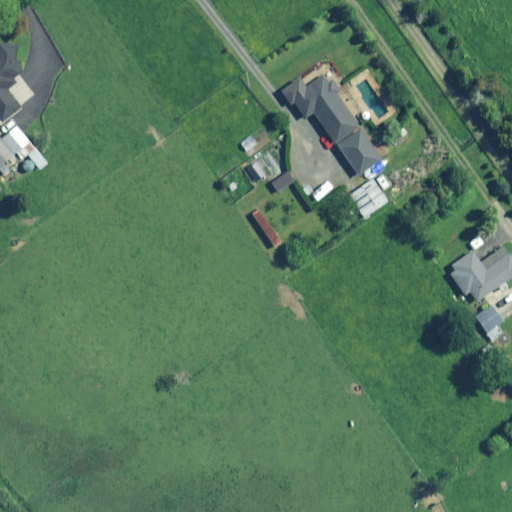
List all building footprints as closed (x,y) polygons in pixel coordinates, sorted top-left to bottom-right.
[(16,75),(18,45),(0,43),(0,120),(19,104),(6,89),(15,81),(12,77),(16,75)] [(357,125),(322,77),(306,89),(299,79),(280,92),(290,105),(293,103),(304,119),(312,113),(333,142),(357,125)] [(34,149),(16,127),(0,140),(0,139),(0,172),(4,177),(22,162),(29,156),(39,170),(47,164),(35,148),(34,149)] [(384,159),(360,129),(336,148),(360,178),(384,159)] [(282,169),(271,152),(261,159),(272,175),(282,169)] [(255,162),(245,171),(255,184),(266,175),(255,162)] [(259,209),(250,215),(269,244),(279,238),(259,209)] [(511,276),(511,260),(503,248),(493,255),(495,259),(483,268),(471,251),(451,265),(455,271),(450,275),(464,296),(469,292),(476,302),(511,276)] [(486,333),(494,327),(501,322),(490,306),(474,317),(486,333)]
